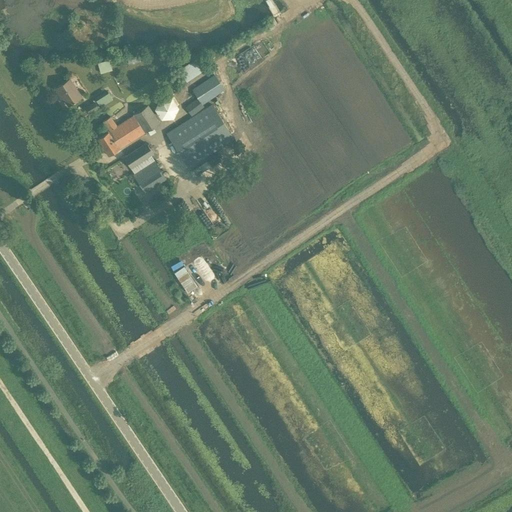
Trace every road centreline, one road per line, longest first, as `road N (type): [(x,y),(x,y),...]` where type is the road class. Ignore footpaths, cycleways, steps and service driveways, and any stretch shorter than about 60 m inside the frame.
road 1 (tertiary): [(0,242),(180,511)]
road 2 (track): [(252,147),(121,231),(75,164)]
road 3 (track): [(0,383),(85,511)]
